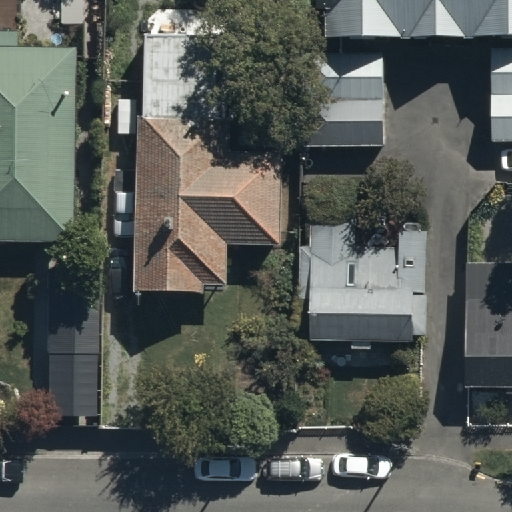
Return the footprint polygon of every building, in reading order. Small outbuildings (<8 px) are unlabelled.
[(511,0),(320,0),(321,31),(511,28),(511,0)] [(0,233),(69,234),(71,40),(15,40),(15,22),(0,22),(0,233)] [(136,110),(133,285),(200,286),(200,274),(226,274),(227,238),(277,239),(279,139),(223,138),(225,27),(143,25),(142,110),(136,110)] [(511,43),(489,44),(490,136),(511,135),(511,43)] [(381,142),(380,46),(309,47),(310,142),(381,142)] [(426,332),(427,231),(355,230),(355,218),(311,218),(311,252),(300,251),(299,302),(311,302),(311,338),(413,339),(413,332),(426,332)] [(511,256),(464,256),(462,381),(511,381),(511,256)] [(41,263),(41,347),(44,347),(44,409),(91,409),(91,349),(98,349),(98,262),(41,263)]
